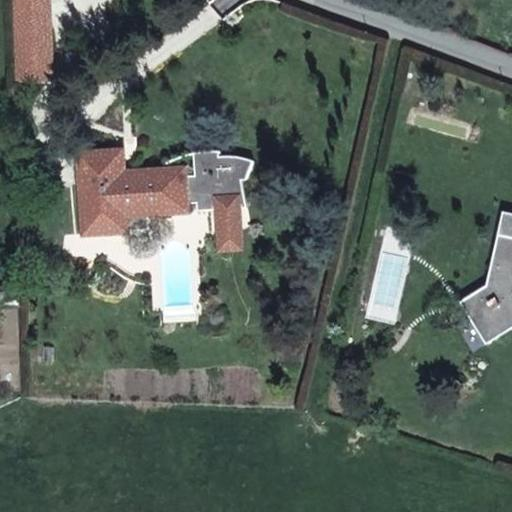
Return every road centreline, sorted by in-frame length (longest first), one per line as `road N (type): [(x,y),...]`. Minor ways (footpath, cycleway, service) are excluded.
road 1 (track): [(395,27),(310,392)]
road 2 (unclassified): [(313,0),(511,70)]
